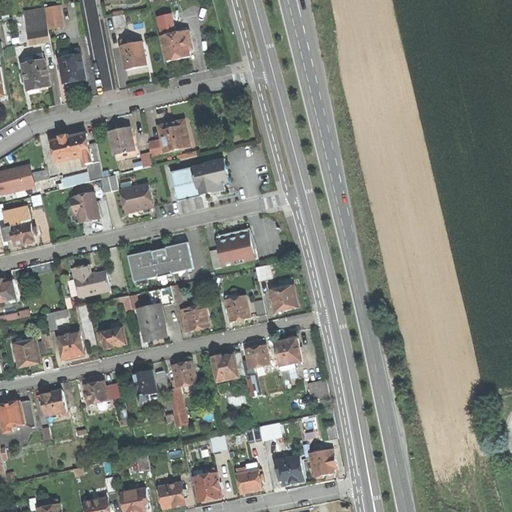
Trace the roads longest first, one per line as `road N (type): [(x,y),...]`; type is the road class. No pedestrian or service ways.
road 1 (secondary): [(407,511),(321,136)]
road 2 (residential): [(0,387),(337,313)]
road 3 (residential): [(0,264),(306,192)]
road 4 (secondary): [(337,313),(371,482)]
road 5 (residential): [(111,107),(272,68)]
road 6 (residential): [(371,482),(223,511)]
road 7 (secondary): [(321,136),(287,0)]
road 8 (secondary): [(321,136),(325,106),(301,0)]
road 9 (secondary): [(272,68),(306,192)]
road 10 (secondary): [(306,192),(337,313)]
